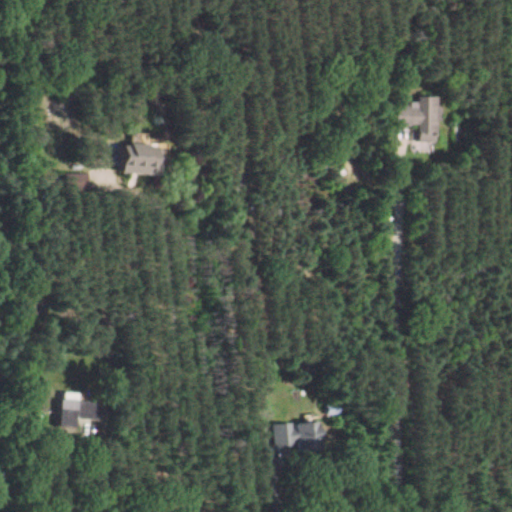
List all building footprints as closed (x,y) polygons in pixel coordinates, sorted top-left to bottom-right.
[(391,106),(391,126),(410,126),(410,142),(431,142),(430,97),(412,97),(412,106),(391,106)] [(117,144),(114,172),(156,177),(159,148),(117,144)] [(83,188),(82,173),(60,174),(60,189),(83,188)] [(51,426),(73,428),(73,419),(92,420),(93,402),(54,399),(51,426)] [(269,448),(314,448),(313,422),(289,422),(289,423),(269,423),(269,448)]
